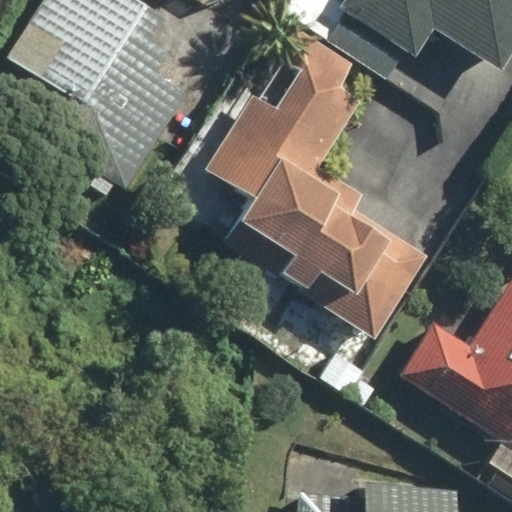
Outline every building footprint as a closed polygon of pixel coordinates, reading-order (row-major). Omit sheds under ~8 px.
[(139,43),(155,18),(126,0),(39,0),(0,60),(0,66),(55,102),(32,138),(118,194),(180,98),(148,77),(161,58),(139,43)] [(511,0),(334,0),(333,2),(329,0),(278,0),(272,11),(322,43),(336,19),(400,59),(416,33),(487,78),(511,38),(511,0)] [(405,278),(418,257),(351,216),(358,204),(307,173),(346,109),(325,95),(343,66),(288,32),(268,65),(287,77),(264,114),(245,102),(200,175),(241,200),(222,231),(275,264),(264,281),(365,343),(405,278)] [(511,275),(462,352),(426,328),(392,380),(492,445),(478,466),(511,487),(511,275)] [(437,511),(439,499),(345,490),(344,501),(292,496),(290,511),(437,511)]
